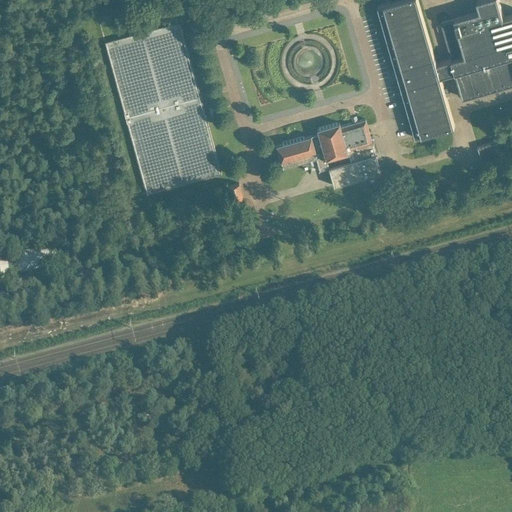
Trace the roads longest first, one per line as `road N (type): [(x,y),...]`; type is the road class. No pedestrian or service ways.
road 1 (unclassified): [(244,129),(373,92)]
road 2 (unclassified): [(219,33),(337,0)]
